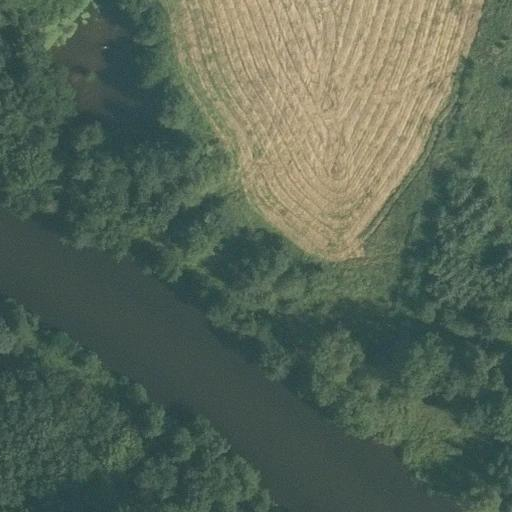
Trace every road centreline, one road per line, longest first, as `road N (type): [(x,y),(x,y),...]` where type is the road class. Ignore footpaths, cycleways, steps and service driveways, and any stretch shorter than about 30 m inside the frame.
road 1 (track): [(0,151),(161,229),(271,309),(333,326),(511,340)]
road 2 (track): [(0,340),(260,511)]
